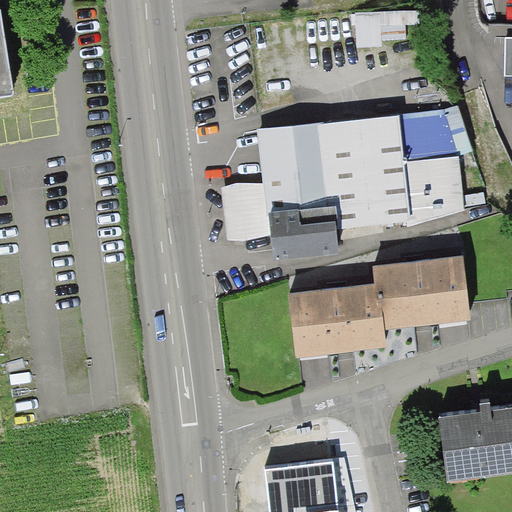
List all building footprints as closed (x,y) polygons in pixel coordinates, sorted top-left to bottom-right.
[(0,10),(0,96),(14,94),(0,10)] [(458,106),(445,110),(459,156),(473,150),(458,106)] [(324,122),(257,129),(263,183),(235,182),(221,188),(228,239),(245,240),(271,235),(274,260),(339,253),(336,228),(407,221),(408,226),(465,209),(459,156),(445,110),(400,115),(324,124),(324,122)] [(463,256),(373,266),(375,284),(377,307),(383,306),(385,329),(424,325),(470,320),(463,256)] [(377,307),(375,284),(288,293),(295,357),(347,352),(387,347),(385,329),(383,306),(377,307)] [(481,412),(438,417),(447,483),(511,474),(511,407),(491,410),(490,402),(486,403),(480,404),(481,412)] [(333,460),(333,462),(338,511),(355,511),(345,458),(333,460)] [(338,511),(333,462),(264,469),(269,511),(338,511)]
